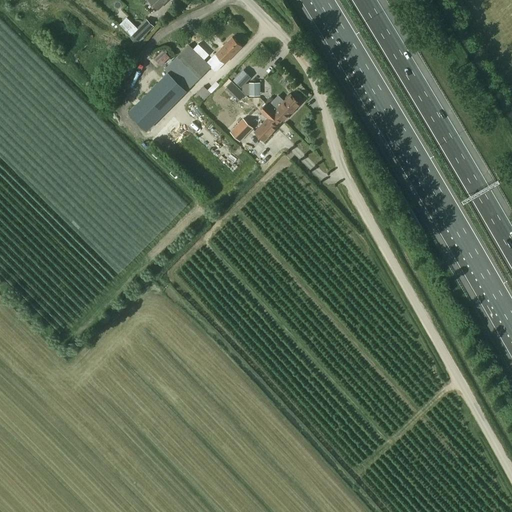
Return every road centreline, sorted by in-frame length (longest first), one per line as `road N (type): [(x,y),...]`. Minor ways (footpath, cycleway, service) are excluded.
road 1 (unclassified): [(511,474),(347,178),(310,72),(244,0)]
road 2 (motorway): [(322,0),(511,321)]
road 3 (motorway): [(511,248),(365,0)]
